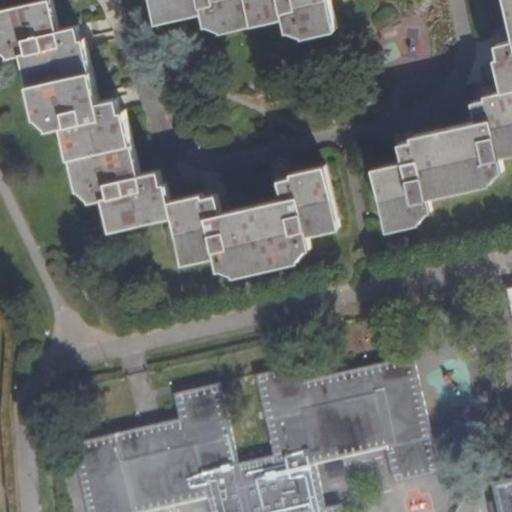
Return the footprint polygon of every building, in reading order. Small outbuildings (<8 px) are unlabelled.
[(0,19),(53,7),(51,0),(19,0),(0,5),(0,19)] [(300,22),(301,28),(302,32),(338,24),(331,0),(152,0),(156,16),(202,7),(206,20),(219,17),(222,25),(284,11),(288,25),(300,22)] [(511,0),(510,0),(511,7),(511,34),(499,38),(502,52),(497,53),(504,84),(486,88),(486,93),(472,96),(476,116),(470,117),(469,115),(423,125),(424,129),(411,132),(400,135),(405,156),(391,159),(392,161),(375,165),(388,226),(419,218),(418,214),(428,212),(431,210),(428,198),(431,198),(429,192),(488,179),(487,177),(492,176),(490,167),(499,165),(497,157),(503,156),(502,150),(511,147),(511,0)] [(121,107),(118,98),(107,101),(105,94),(97,96),(82,35),(64,39),(61,24),(57,6),(53,7),(0,19),(0,39),(5,38),(7,51),(23,48),(29,72),(38,112),(47,110),(50,122),(62,120),(68,143),(70,143),(84,206),(96,204),(99,215),(111,212),(114,225),(171,211),(176,231),(186,228),(192,256),(215,251),(218,265),(219,265),(232,263),(234,271),(299,256),(297,246),(311,244),(308,230),(343,222),(330,167),(327,168),(297,174),(298,180),(286,182),(284,173),(278,174),(282,193),(273,195),(275,204),(235,214),(232,205),(220,207),(219,202),(207,204),(206,199),(190,202),(189,198),(205,195),(204,190),(203,187),(169,194),(166,179),(164,180),(150,183),(146,166),(140,167),(126,107),(121,107)] [(78,20),(61,24),(64,39),(82,35),(78,20)] [(107,101),(118,98),(116,91),(105,94),(107,101)] [(297,174),(327,168),(325,159),(292,167),(292,172),(284,173),(286,182),(298,180),(297,174)] [(160,164),(146,166),(150,183),(164,180),(160,164)] [(275,204),(273,195),(232,205),(235,214),(275,204)] [(186,228),(176,231),(183,258),(192,256),(186,228)] [(341,511),(340,504),(323,508),(314,465),(385,449),(393,484),(439,475),(412,353),(367,364),(370,377),(325,387),(323,375),(304,379),(300,363),(254,373),(272,453),(238,462),(220,381),(174,391),(180,416),(160,421),(163,432),(121,441),(118,430),(72,441),(87,511),(143,511),(206,498),(209,511),(341,511)] [(370,377),(367,364),(323,375),(325,387),(370,377)] [(160,421),(118,430),(121,441),(163,432),(160,421)] [(511,511),(511,473),(489,479),(496,511),(511,511)]
